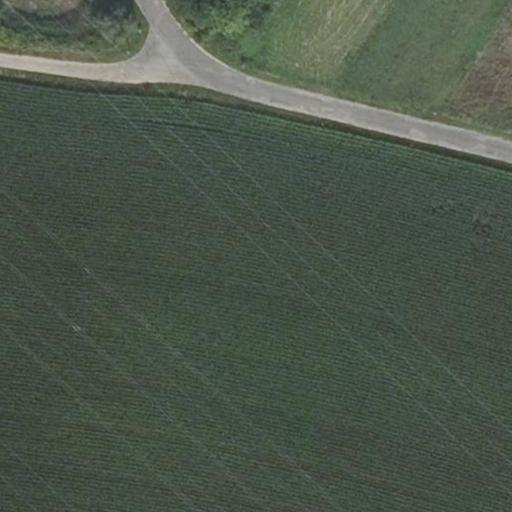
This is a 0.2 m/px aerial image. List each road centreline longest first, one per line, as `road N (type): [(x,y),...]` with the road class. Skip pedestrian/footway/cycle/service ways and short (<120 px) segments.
road 1 (unclassified): [(198,78),(511,154)]
road 2 (unclassified): [(0,56),(198,78)]
